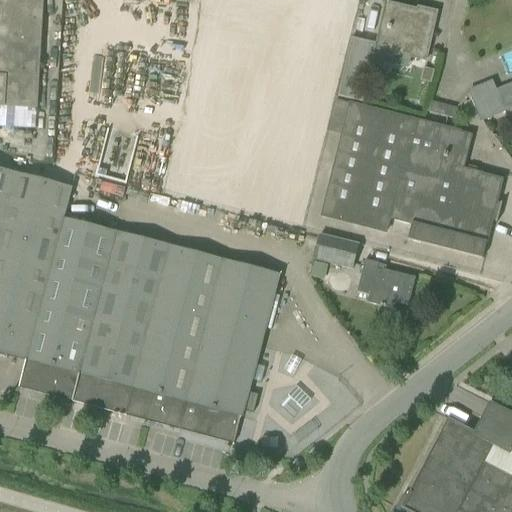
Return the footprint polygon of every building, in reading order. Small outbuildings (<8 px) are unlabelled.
[(0,0),(0,127),(34,130),(35,110),(36,110),(41,0),(0,0)] [(405,12),(385,7),(386,2),(385,2),(375,45),(394,49),(393,54),(425,61),(436,14),(417,9),(415,20),(404,18),(405,12)] [(375,45),(377,33),(353,27),(337,97),(361,102),(375,45)] [(423,69),(420,80),(430,82),(432,71),(423,69)] [(511,85),(495,92),(491,83),(469,92),(481,121),(511,108),(511,85)] [(429,102),(426,112),(453,119),(455,109),(429,102)] [(467,171),(452,168),(461,134),(349,105),(321,217),(387,235),(390,221),(412,227),(408,243),(481,260),(486,245),(487,245),(488,241),(487,241),(489,231),(490,231),(491,227),(490,227),(491,221),(495,222),(495,223),(496,224),(501,205),(499,204),(499,206),(495,205),(497,199),(498,199),(501,185),(500,184),(501,181),(502,182),(502,181),(475,174),(477,169),(468,167),(467,171)] [(22,374),(18,388),(19,389),(19,388),(232,444),(232,445),(233,445),(240,418),(241,418),(241,417),(240,416),(242,411),(253,414),(257,396),(246,393),(277,278),(278,278),(278,276),(63,220),(71,189),(0,170),(0,354),(25,361),(24,366),(19,365),(16,372),(22,374)] [(310,277),(323,280),(327,265),(352,271),(358,247),(319,236),(313,261),(314,261),(310,277)] [(368,298),(367,304),(394,310),(396,304),(408,306),(415,279),(376,269),(377,265),(364,262),(356,295),(368,298)] [(267,329),(276,331),(282,309),(272,306),(267,329)] [(511,511),(511,415),(488,403),(473,433),(447,420),(445,422),(446,423),(409,493),(409,492),(400,509),(406,511),(511,511)]
